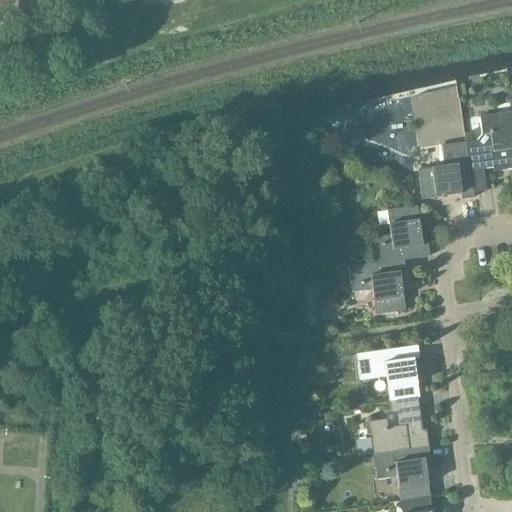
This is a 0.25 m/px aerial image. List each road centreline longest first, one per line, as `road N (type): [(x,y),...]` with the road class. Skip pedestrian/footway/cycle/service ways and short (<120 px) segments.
road 1 (residential): [(470,511),(449,318)]
road 2 (residential): [(449,318),(449,263),(474,237),(511,232)]
